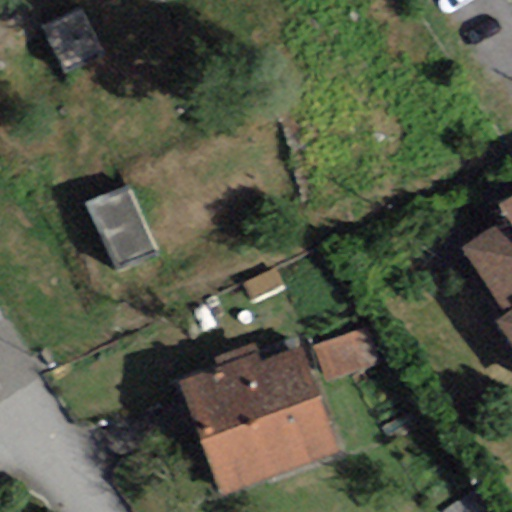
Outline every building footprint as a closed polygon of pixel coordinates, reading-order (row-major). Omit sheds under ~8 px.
[(130,190),(86,206),(117,274),(161,257),(130,190)] [(511,197),(498,207),(505,218),(511,229),(511,197)] [(460,249),(506,318),(496,324),(511,347),(511,229),(505,218),(460,249)] [(326,382),(376,363),(362,328),(312,347),(326,382)] [(218,367),(176,383),(221,498),(339,452),(299,349),(260,364),(252,345),(215,359),(218,367)]
